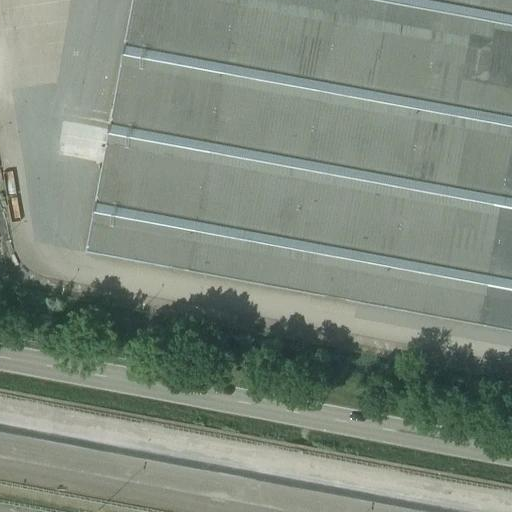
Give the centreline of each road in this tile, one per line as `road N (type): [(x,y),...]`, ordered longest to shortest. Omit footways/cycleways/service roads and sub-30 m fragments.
road 1 (secondary): [(511,456),(0,359)]
road 2 (motorway): [(365,511),(0,443)]
